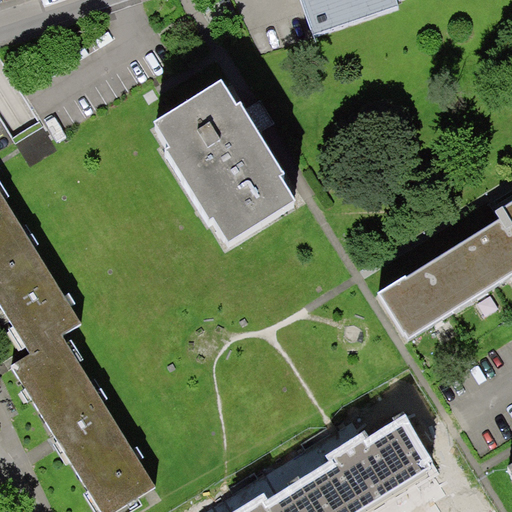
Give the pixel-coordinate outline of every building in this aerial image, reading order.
[(434,0),(304,0),(318,40),(434,0)] [(220,82),(156,122),(229,239),(293,199),(220,82)] [(0,194),(0,318),(29,364),(10,376),(98,511),(118,511),(154,489),(59,345),(70,338),(86,327),(0,194)] [(511,217),(383,300),(414,347),(511,284),(511,217)] [(358,511),(435,464),(404,415),(368,437),(365,432),(326,455),(329,460),(268,499),(264,493),(233,511),(358,511)] [(511,471),(501,478),(511,497),(511,471)]
